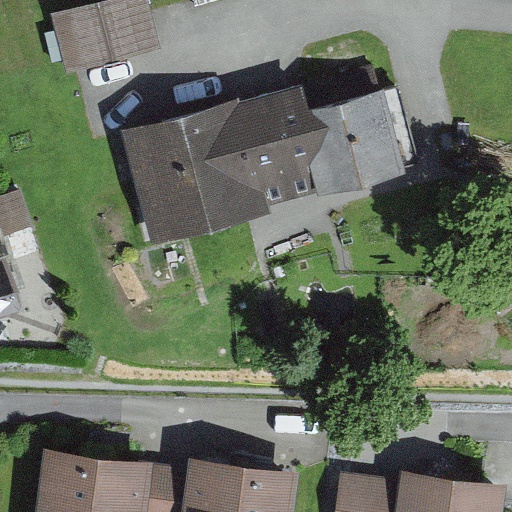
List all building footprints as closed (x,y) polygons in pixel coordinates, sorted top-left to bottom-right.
[(149,0),(93,0),(52,11),(67,70),(161,45),(149,0)] [(120,121),(151,238),(270,206),(268,199),(417,159),(397,82),(384,86),(383,81),(377,82),(372,63),(303,82),(302,76),(241,93),(240,88),(120,121)] [(21,185),(0,192),(0,220),(5,234),(7,233),(15,257),(40,248),(32,227),(35,225),(21,185)] [(0,228),(0,292),(19,286),(0,228)] [(511,243),(475,268),(506,314),(511,309),(511,243)] [(155,454),(44,439),(34,511),(146,511),(154,461),(155,454)] [(292,511),(298,463),(189,448),(187,463),(154,461),(146,511),(292,511)] [(398,477),(342,469),(335,511),(502,511),(507,477),(400,462),(398,477)]
